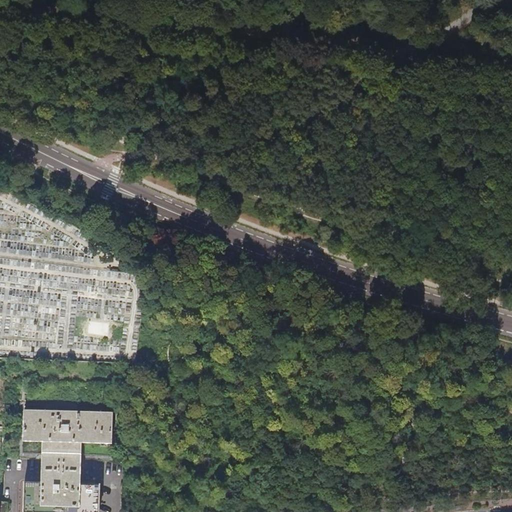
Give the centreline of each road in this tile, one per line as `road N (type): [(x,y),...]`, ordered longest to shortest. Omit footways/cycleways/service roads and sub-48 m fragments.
road 1 (unknown): [(511,256),(296,209),(133,144),(0,71)]
road 2 (tertiary): [(511,323),(218,229),(0,130)]
